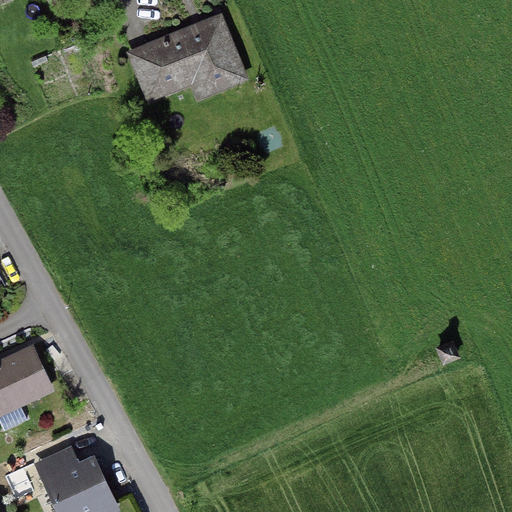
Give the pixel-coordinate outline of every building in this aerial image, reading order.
[(240,77),(217,20),(131,55),(148,97),(208,72),(214,88),(240,77)] [(442,362),(455,357),(450,344),(437,349),(442,362)] [(0,363),(0,411),(49,389),(30,349),(0,363)] [(57,511),(83,511),(110,500),(92,461),(44,483),(57,511)] [(0,475),(0,476),(7,490),(16,485),(9,471),(0,475)]
